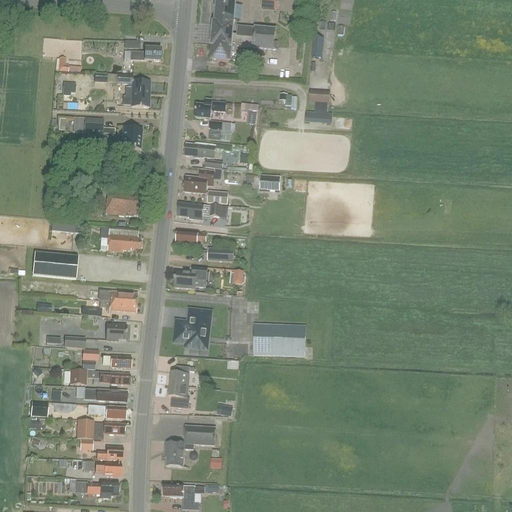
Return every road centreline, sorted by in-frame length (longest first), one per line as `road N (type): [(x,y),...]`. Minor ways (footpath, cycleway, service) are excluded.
road 1 (tertiary): [(140,511),(172,123)]
road 2 (tertiary): [(184,10),(16,0)]
